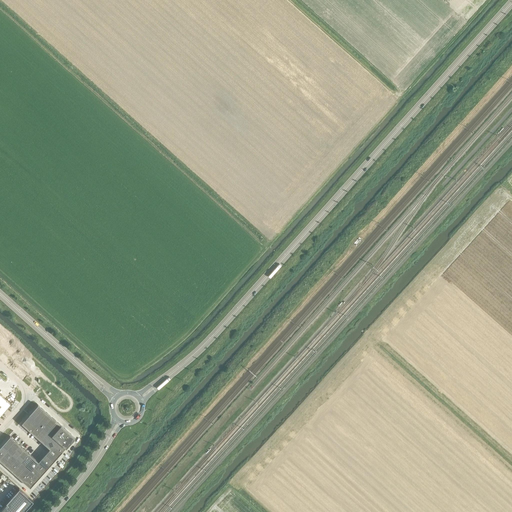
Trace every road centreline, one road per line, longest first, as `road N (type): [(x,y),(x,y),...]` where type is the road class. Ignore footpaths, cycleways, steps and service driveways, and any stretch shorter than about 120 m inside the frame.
road 1 (track): [(511,66),(113,511)]
road 2 (secondary): [(163,378),(211,337),(511,2)]
road 3 (secondary): [(96,379),(0,294)]
